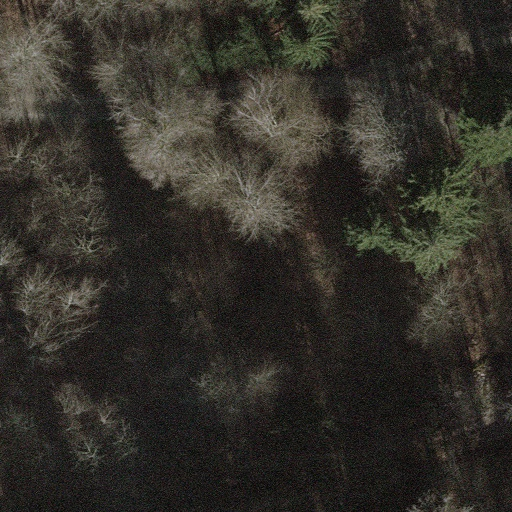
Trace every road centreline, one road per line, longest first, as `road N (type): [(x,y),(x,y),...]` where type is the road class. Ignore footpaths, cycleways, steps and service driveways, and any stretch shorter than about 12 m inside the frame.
road 1 (track): [(0,102),(151,108),(230,98),(375,69),(511,22)]
road 2 (track): [(511,166),(375,69)]
